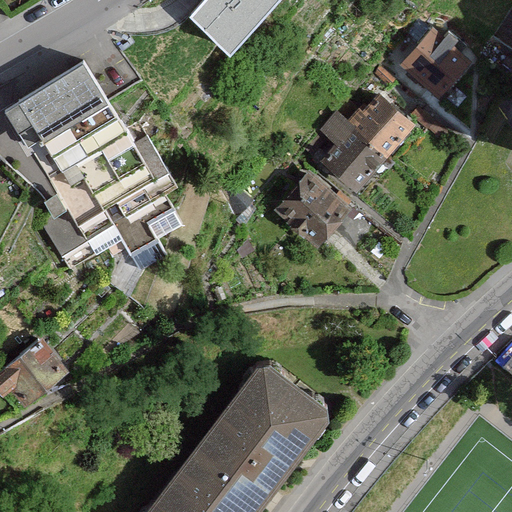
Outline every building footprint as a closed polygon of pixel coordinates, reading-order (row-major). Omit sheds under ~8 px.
[(270,0),(204,0),(190,17),(227,49),(270,0)] [(403,65),(441,98),(473,63),(435,29),(403,65)] [(173,191),(80,55),(0,109),(94,246),(173,191)] [(374,72),(390,83),(395,76),(379,65),(374,72)] [(349,126),(386,157),(415,124),(381,95),(366,113),(363,109),(349,126)] [(320,159),(357,191),(386,157),(349,126),(335,114),(325,126),(339,138),(320,159)] [(271,207),(316,244),(348,205),(304,168),(271,207)] [(252,200),(232,180),(221,191),(235,216),(252,200)] [(29,323),(0,347),(0,382),(7,391),(53,353),(29,323)] [(258,367),(196,448),(264,502),(330,423),(329,411),(271,367),(258,367)] [(196,448),(146,511),(257,511),(264,502),(196,448)]
